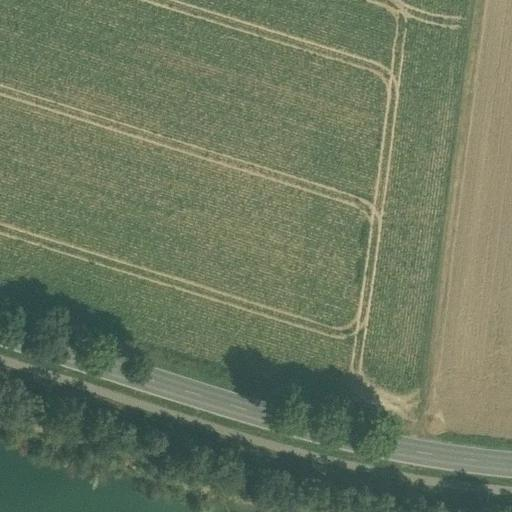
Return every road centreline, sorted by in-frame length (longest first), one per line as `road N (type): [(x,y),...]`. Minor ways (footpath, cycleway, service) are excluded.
road 1 (secondary): [(0,333),(291,423),(511,464)]
road 2 (track): [(427,453),(479,0)]
